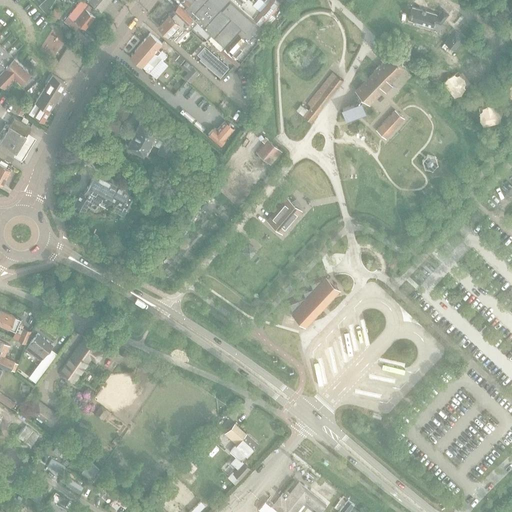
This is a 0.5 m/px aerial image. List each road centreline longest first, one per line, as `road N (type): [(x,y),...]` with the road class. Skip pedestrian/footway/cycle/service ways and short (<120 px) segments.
road 1 (tertiary): [(432,511),(293,396),(168,310)]
road 2 (tertiary): [(163,316),(418,511)]
road 3 (residential): [(44,161),(95,58),(142,0)]
